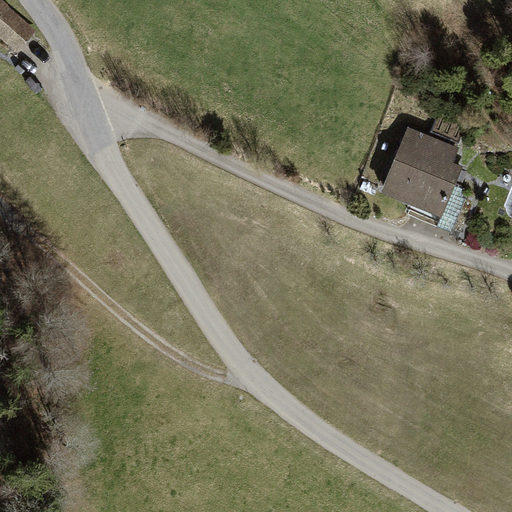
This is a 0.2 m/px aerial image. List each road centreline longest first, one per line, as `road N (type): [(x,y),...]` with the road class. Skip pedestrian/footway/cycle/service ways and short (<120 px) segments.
road 1 (tertiary): [(92,117),(119,180),(255,380),(353,455),(450,511)]
road 2 (residential): [(92,117),(165,133),(342,216),(511,273)]
road 3 (track): [(255,380),(193,366),(0,209)]
road 4 (tertiary): [(34,0),(92,117)]
